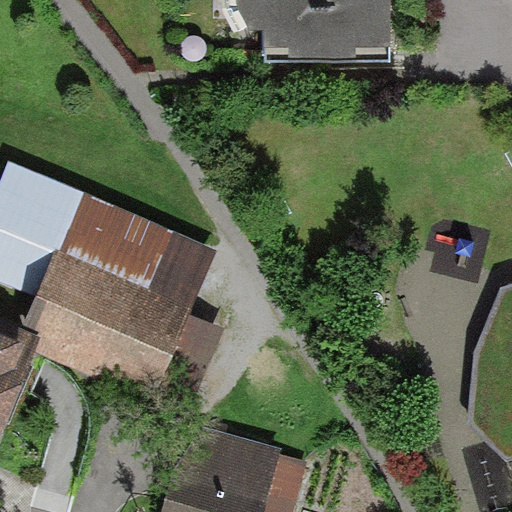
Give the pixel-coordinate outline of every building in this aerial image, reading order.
[(363,0),(206,0),(205,39),(231,67),(364,67),(363,0)] [(209,250),(0,163),(0,288),(13,294),(0,326),(0,342),(126,395),(133,378),(187,400),(213,338),(179,324),(209,250)] [(511,301),(503,305),(471,372),(481,444),(511,457),(511,301)] [(0,391),(12,361),(0,355),(0,391)] [(275,511),(291,464),(182,430),(157,511),(275,511)]
